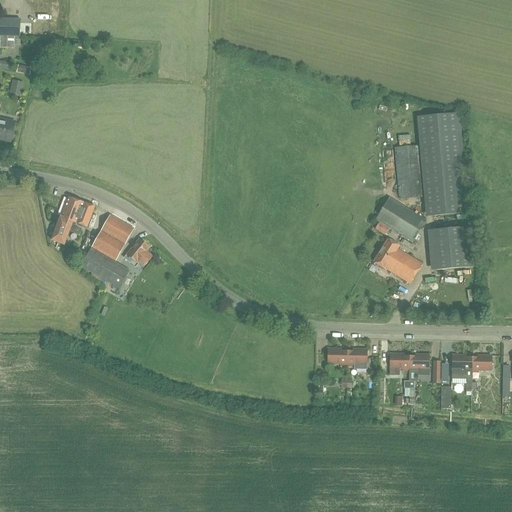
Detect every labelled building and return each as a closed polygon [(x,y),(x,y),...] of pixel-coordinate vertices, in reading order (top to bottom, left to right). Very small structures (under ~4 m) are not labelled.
[(20,20),(20,36),(34,37),(35,3),(21,3),(20,20)] [(35,3),(34,37),(49,37),(50,4),(35,3)] [(50,4),(49,37),(64,38),(65,4),(50,4)] [(0,19),(0,36),(1,36),(20,37),(20,36),(20,20),(0,19)] [(20,37),(1,36),(0,47),(14,47),(14,46),(21,46),(21,37),(20,37)] [(0,68),(11,71),(12,64),(0,61),(0,62),(0,68)] [(29,68),(18,65),(16,73),(27,75),(29,68)] [(13,76),(9,94),(22,97),(27,79),(13,76)] [(420,146),(425,197),(426,214),(469,211),(460,113),(417,116),(420,146)] [(0,140),(11,143),(15,123),(0,119),(0,117),(0,140)] [(420,146),(395,147),(400,199),(425,197),(420,146)] [(94,209),(68,197),(52,241),(64,245),(69,232),(79,236),(82,228),(86,229),(94,209)] [(426,222),(389,198),(375,220),(379,223),(389,229),(412,244),(426,222)] [(134,229),(110,216),(91,249),(116,261),(134,229)] [(379,223),(375,229),(385,235),(389,229),(379,223)] [(410,284),(422,264),(398,249),(399,246),(387,239),(373,263),(385,270),(385,269),(410,284)] [(139,240),(127,254),(144,268),(152,257),(146,252),(149,248),(139,240)] [(91,249),(90,247),(79,267),(118,288),(129,271),(91,249)] [(418,310),(421,304),(415,301),(413,307),(418,310)] [(347,366),(348,351),(342,351),(342,350),(328,349),(328,363),(341,364),(341,366),(347,366)] [(348,351),(347,366),(354,366),(354,364),(367,364),(368,350),(353,350),(353,351),(348,351)] [(409,371),(410,356),(404,356),(404,355),(390,355),(390,369),(403,369),(403,371),(409,371)] [(410,356),(409,371),(420,372),(420,376),(429,376),(430,355),(415,355),(415,356),(410,356)] [(472,383),(472,373),(472,357),(467,357),(467,356),(452,356),(452,378),(466,379),(466,382),(472,383)] [(478,357),(472,357),(472,373),(479,373),(479,370),(492,371),(492,357),(478,356),(478,357)] [(450,400),(450,389),(441,389),(441,400),(450,400)]
